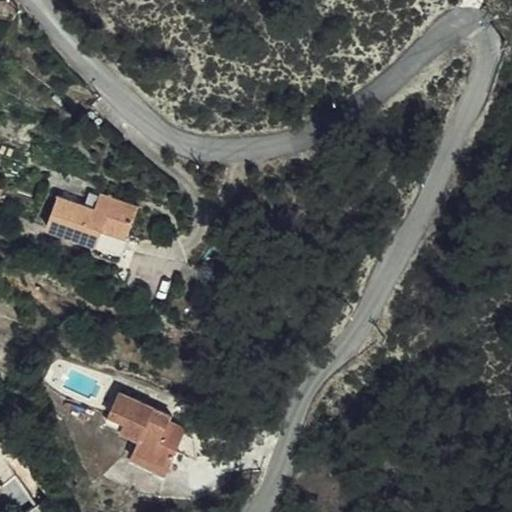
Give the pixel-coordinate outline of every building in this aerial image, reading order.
[(72,217),(44,204),(27,237),(74,259),(99,272),(121,228),(84,211),(76,229),(68,225),(72,217)] [(94,282),(99,272),(74,259),(69,270),(94,282)] [(168,443),(125,414),(102,447),(134,468),(126,481),(155,499),(181,461),(163,449),(168,443)] [(142,511),(145,511),(155,499),(126,481),(116,495),(142,511)] [(0,511),(2,511),(10,506),(0,497),(0,511)]
